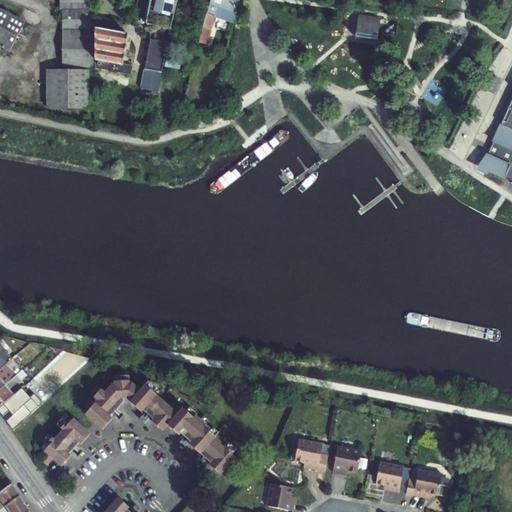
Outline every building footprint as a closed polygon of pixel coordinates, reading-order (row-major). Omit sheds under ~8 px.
[(62,69),(96,69),(95,29),(95,0),(59,0),(59,11),(62,11),(62,69)] [(170,30),(177,0),(137,0),(135,14),(148,16),(147,25),(170,30)] [(199,43),(207,45),(214,17),(234,22),(240,2),(239,0),(210,0),(206,13),(199,43)] [(25,23),(0,9),(0,46),(10,52),(25,23)] [(376,40),(380,18),(358,15),(354,37),(376,40)] [(96,69),(130,75),(132,74),(133,67),(132,65),(123,64),(129,35),(95,29),(96,69)] [(161,72),(167,43),(150,40),(145,70),(161,72)] [(96,108),(98,71),(48,70),(48,109),(96,108)] [(161,72),(145,70),(141,89),(158,92),(161,72)] [(511,182),(511,183),(511,100),(482,168),(511,181),(511,182)] [(3,339),(0,341),(0,370),(13,359),(17,356),(3,339)] [(18,365),(13,359),(0,370),(0,389),(16,376),(12,370),(18,365)] [(0,389),(0,407),(21,389),(17,384),(27,376),(23,371),(16,376),(0,389)] [(112,419),(111,417),(106,413),(108,411),(110,413),(115,407),(114,406),(120,399),(124,399),(126,399),(141,412),(143,411),(147,406),(149,408),(147,410),(153,415),(155,413),(157,415),(153,420),(151,421),(163,431),(168,426),(179,436),(181,434),(183,431),(191,438),(193,436),(195,438),(191,443),(189,445),(200,454),(205,450),(207,452),(205,454),(211,459),(213,457),(215,459),(211,464),(209,465),(220,475),(236,458),(232,455),(234,454),(226,447),(215,438),(217,436),(211,431),(210,433),(204,428),(206,425),(199,420),(195,416),(191,419),(185,413),(187,411),(183,408),(181,410),(178,414),(172,409),(154,393),(145,385),(140,390),(132,383),(129,383),(129,381),(114,382),(114,384),(112,384),(104,393),(101,390),(94,397),(96,399),(93,402),(88,408),(90,409),(85,415),(102,430),(112,419)] [(148,381),(145,385),(154,393),(157,389),(148,381)] [(94,397),(101,390),(97,386),(90,394),(94,397)] [(22,388),(21,389),(0,407),(0,412),(3,416),(9,411),(13,415),(6,421),(13,430),(43,403),(35,394),(31,397),(22,388)] [(84,404),(88,408),(93,402),(89,398),(84,404)] [(111,417),(124,402),(124,399),(120,399),(114,406),(115,407),(110,413),(108,411),(106,413),(111,417)] [(175,405),(172,409),(178,414),(181,410),(175,405)] [(143,411),(153,420),(157,415),(155,413),(153,415),(147,410),(149,408),(147,406),(143,411)] [(190,408),(187,411),(185,413),(191,419),(195,416),(199,420),(203,416),(198,412),(197,414),(190,408)] [(71,456),(69,454),(65,450),(67,448),(69,449),(74,444),(72,442),(74,439),(78,443),(81,445),(90,434),(73,419),(68,424),(67,426),(64,424),(61,428),(63,430),(54,440),(52,438),(49,442),(51,444),(49,446),(38,458),(47,466),(53,459),(61,467),(71,456)] [(57,425),(61,428),(64,424),(67,426),(68,424),(62,419),(57,425)] [(207,424),(206,425),(204,428),(210,433),(211,431),(213,429),(207,424)] [(181,434),(191,443),(195,438),(193,436),(191,438),(183,431),(181,434)] [(49,442),(52,438),(48,435),(43,441),(49,446),(51,444),(49,442)] [(69,454),(78,443),(74,439),(72,442),(74,444),(69,449),(67,448),(65,450),(69,454)] [(325,471),(328,456),(321,455),(323,445),(299,440),(295,461),(304,463),(308,464),(307,468),(325,471)] [(230,443),(226,447),(234,454),(237,449),(230,443)] [(328,456),(330,446),(323,445),(321,455),(328,456)] [(361,452),(338,447),(333,472),(341,474),(342,470),(348,471),(357,473),(361,452)] [(200,454),(211,464),(215,459),(213,457),(211,459),(205,454),(207,452),(205,450),(200,454)] [(403,467),(379,463),(375,484),(385,486),(389,487),(388,491),(399,493),(403,467)] [(418,470),(416,480),(409,479),(406,494),(422,497),(423,493),(429,494),(447,498),(449,486),(440,485),(442,475),(418,470)] [(293,488),(271,484),(267,507),(293,511),(294,502),(290,501),(291,497),(293,488)] [(0,511),(6,507),(20,496),(12,485),(0,493),(0,498),(2,502),(0,503),(0,511)] [(6,507),(0,511),(29,511),(31,510),(20,496),(6,507)] [(125,511),(127,510),(129,508),(118,498),(105,511),(125,511)]
